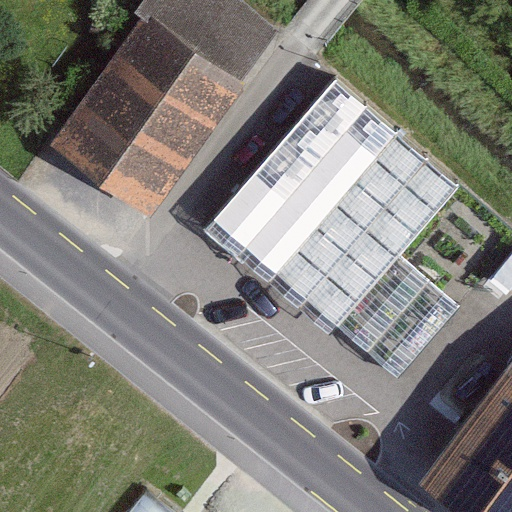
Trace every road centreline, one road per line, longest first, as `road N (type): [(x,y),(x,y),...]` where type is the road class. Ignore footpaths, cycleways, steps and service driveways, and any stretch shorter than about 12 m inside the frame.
road 1 (residential): [(338,0),(108,295)]
road 2 (secondary): [(380,511),(108,295)]
road 3 (secondary): [(108,295),(0,208)]
